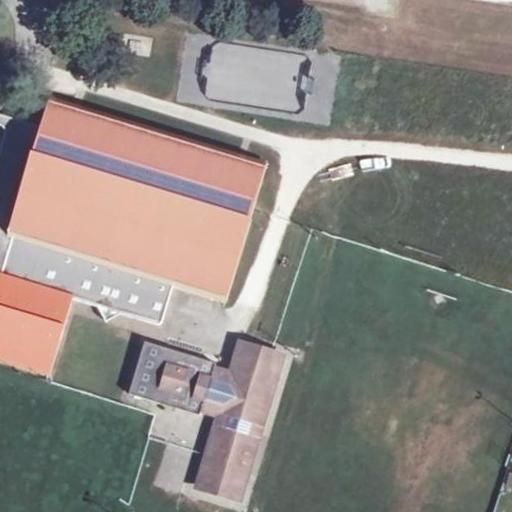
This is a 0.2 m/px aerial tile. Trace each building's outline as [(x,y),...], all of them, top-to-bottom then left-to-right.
[(8,133),(6,140),(249,214),(250,211),(263,168),(47,100),(43,112),(40,119),(36,134),(18,128),(13,129),(9,130),(8,133)] [(249,214),(6,140),(0,157),(0,204),(3,206),(0,214),(0,230),(12,235),(0,272),(0,358),(45,373),(68,299),(93,308),(98,318),(109,312),(118,314),(153,326),(159,322),(173,283),(222,299),(249,214)] [(0,272),(12,235),(0,230),(0,272)] [(100,324),(118,314),(109,312),(98,318),(100,324)] [(172,353),(143,344),(126,396),(156,405),(158,398),(175,403),(172,411),(196,418),(199,411),(211,372),(213,366),(189,358),(187,365),(170,360),(172,353)] [(278,359),(240,347),(230,378),(228,386),(235,400),(221,408),(218,417),(205,457),(207,458),(205,466),(217,488),(236,493),(278,359)] [(189,358),(172,353),(170,360),(187,365),(189,358)] [(230,378),(211,372),(199,411),(218,417),(221,408),(235,400),(228,386),(230,378)] [(175,403),(158,398),(156,405),(172,411),(175,403)] [(205,457),(196,487),(234,499),(236,493),(217,488),(205,466),(207,458),(205,457)]
